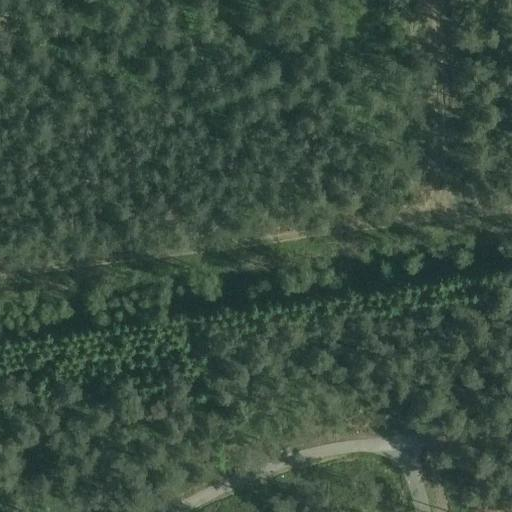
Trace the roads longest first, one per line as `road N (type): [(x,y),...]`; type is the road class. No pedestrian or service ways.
road 1 (track): [(0,272),(511,207)]
road 2 (track): [(438,0),(441,217)]
